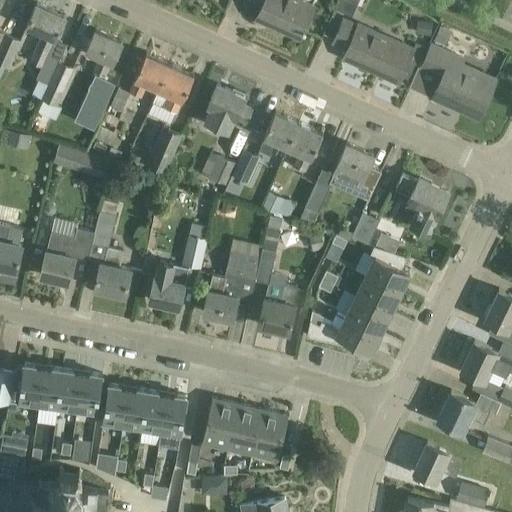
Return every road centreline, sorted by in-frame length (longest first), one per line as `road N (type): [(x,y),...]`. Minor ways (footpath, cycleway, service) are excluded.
road 1 (residential): [(115,0),(506,173)]
road 2 (residential): [(393,409),(254,366),(0,309)]
road 3 (tertiary): [(393,409),(506,173)]
